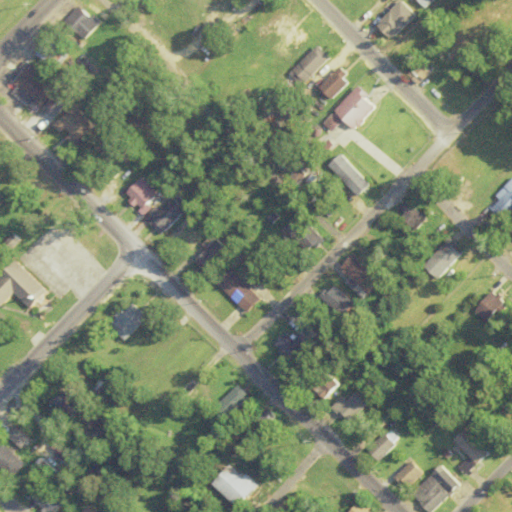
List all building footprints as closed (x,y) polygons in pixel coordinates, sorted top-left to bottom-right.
[(394,39),(419,15),(405,0),(380,24),(394,39)] [(419,0),(428,8),(436,0),(419,0)] [(448,0),(457,8),(464,0),(448,0)] [(511,0),(504,0),(493,11),(511,30),(511,0)] [(100,25),(81,6),(64,23),(83,42),(100,25)] [(279,46),(292,59),(307,44),(280,17),(261,37),(275,50),(279,46)] [(407,69),(433,42),(421,31),(396,59),(407,69)] [(56,68),(68,51),(50,39),(39,56),(56,68)] [(303,87),(333,58),(320,45),(291,74),(303,87)] [(56,92),(28,62),(12,78),(41,107),(56,92)] [(421,85),(434,72),(424,62),(411,75),(421,85)] [(445,88),(441,94),(452,102),(469,81),(447,64),(434,80),(445,88)] [(323,87),(335,99),(355,79),(343,67),(323,87)] [(357,129),(380,107),(360,87),(338,110),(357,129)] [(57,124),(67,137),(78,151),(101,133),(79,106),(57,124)] [(119,153),(105,139),(91,154),(104,167),(119,153)] [(361,197),(374,184),(343,154),(330,167),(361,197)] [(125,196),(143,213),(161,195),(143,177),(125,196)] [(511,215),(511,181),(498,196),(503,201),(494,210),(506,222),(511,215)] [(162,236),(190,208),(178,195),(149,223),(162,236)] [(415,228),(426,216),(410,202),(399,214),(415,228)] [(327,240),(305,219),(291,234),(312,255),(327,240)] [(232,251),(218,238),(196,262),(210,275),(232,251)] [(441,279),(465,254),(451,241),(427,265),(441,279)] [(342,269),(370,294),(383,281),(355,255),(342,269)] [(15,294),(32,310),(49,293),(17,261),(0,278),(0,305),(2,307),(15,294)] [(218,284),(248,314),(262,300),(232,270),(218,284)] [(352,308),(341,285),(324,293),(335,316),(352,308)] [(478,311),(491,325),(510,306),(497,292),(478,311)] [(149,319),(133,302),(110,325),(127,341),(149,319)] [(83,404),(60,383),(47,398),(70,419),(83,404)] [(230,419),(251,398),(239,385),(217,406),(230,419)] [(335,407),(351,422),(369,402),(357,391),(348,400),(344,397),(335,407)] [(259,434),(274,419),(261,407),(247,421),(259,434)] [(97,431),(108,420),(95,409),(85,420),(97,431)] [(23,450),(32,440),(17,426),(8,435),(23,450)] [(492,453),(468,429),(455,441),(471,457),(460,467),(469,475),(492,453)] [(297,445),(284,431),(272,442),(285,456),(297,445)] [(369,448),(379,461),(398,446),(388,433),(369,448)] [(0,467),(11,478),(25,464),(0,439),(0,467)] [(78,457),(58,440),(51,448),(72,465),(78,457)] [(63,483),(66,478),(42,460),(38,465),(63,483)] [(426,473),(414,460),(398,477),(410,489),(426,473)] [(214,484),(240,508),(260,488),(234,463),(214,484)] [(414,494),(432,511),(435,511),(464,484),(444,464),(414,494)] [(349,491),(328,470),(316,482),(336,503),(349,491)] [(45,511),(53,511),(65,500),(48,484),(33,500),(45,511)] [(361,496),(355,489),(341,503),(347,510),(361,496)] [(351,511),(372,511),(362,502),(351,511)]
